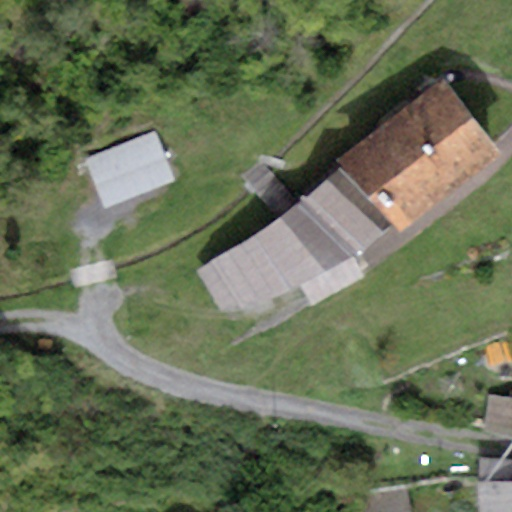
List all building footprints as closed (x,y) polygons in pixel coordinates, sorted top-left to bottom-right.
[(511,177),(511,150),(471,96),(334,199),(388,270),(511,177)] [(79,169),(102,226),(176,196),(154,140),(79,169)] [(375,272),(327,223),(226,275),(246,316),(326,302),(375,272)] [(511,398),(490,397),(485,434),(511,440),(511,398)] [(511,511),(511,484),(482,487),(483,511),(511,511)]
